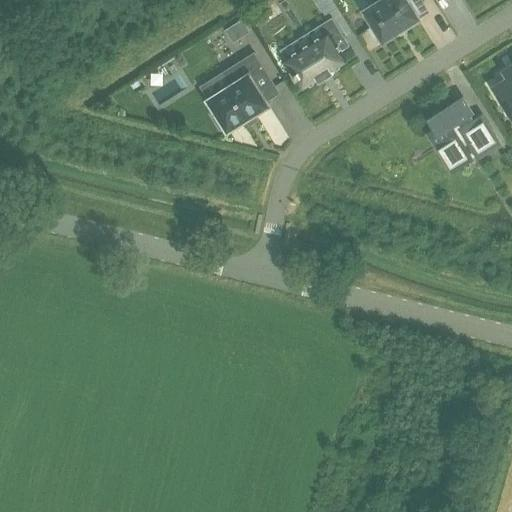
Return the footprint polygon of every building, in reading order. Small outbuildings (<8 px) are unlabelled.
[(333,0),(315,0),(326,15),(331,11),(347,36),(354,32),(333,0)] [(383,0),(367,11),(366,10),(365,11),(374,26),(368,30),(376,42),(382,38),(384,42),(421,19),(410,2),(412,0),(383,0)] [(339,53),(334,44),(344,37),(333,19),(321,26),(327,36),(288,61),(296,73),(295,75),(298,80),(299,79),(304,86),(317,78),(320,83),(335,73),(332,69),(335,66),(336,68),(347,61),(341,52),(339,53)] [(236,23),(244,36),(250,32),(242,20),(236,23)] [(225,72),(233,85),(209,100),(217,112),(212,115),(221,131),(226,127),(228,131),(244,121),(244,122),(254,115),(269,105),(263,95),(276,87),(255,53),(225,72)] [(511,68),(508,71),(507,70),(506,70),(507,71),(506,72),(510,79),(496,88),(511,113),(511,68)] [(469,108),(463,99),(434,117),(440,127),(430,133),(453,171),(463,164),(479,154),(481,156),(485,153),(500,144),(483,117),(482,116),(475,121),(471,115),(473,114),(469,108)]
